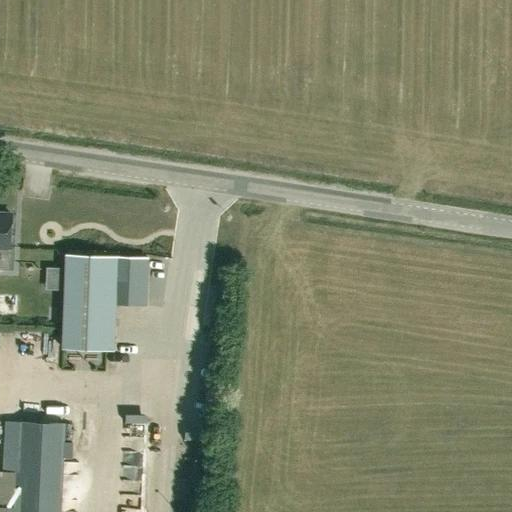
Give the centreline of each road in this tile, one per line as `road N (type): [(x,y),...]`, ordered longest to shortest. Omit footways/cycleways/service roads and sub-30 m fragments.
road 1 (unclassified): [(511,227),(0,149)]
road 2 (unknown): [(90,402),(131,397),(157,362),(199,179)]
road 3 (unknown): [(42,155),(26,307),(35,368),(57,396)]
